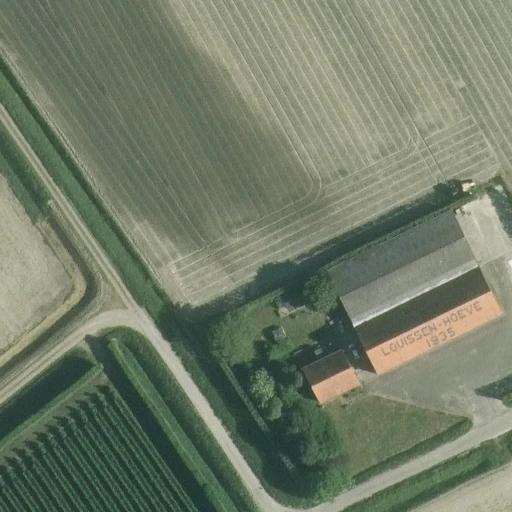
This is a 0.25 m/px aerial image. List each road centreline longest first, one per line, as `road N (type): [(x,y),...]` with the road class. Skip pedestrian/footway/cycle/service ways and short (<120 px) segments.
road 1 (unclassified): [(275,511),(148,328),(123,318),(96,321)]
road 2 (unclassified): [(336,511),(511,424)]
